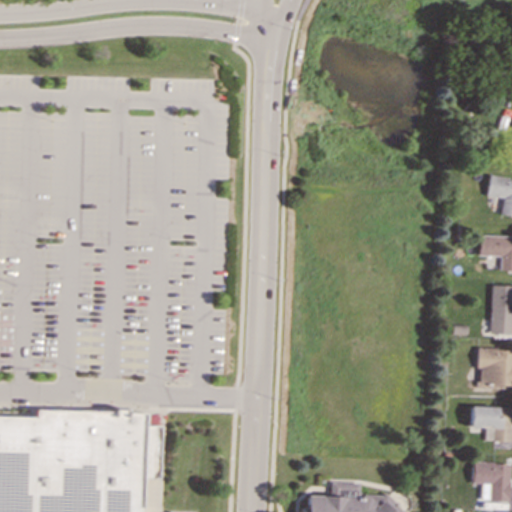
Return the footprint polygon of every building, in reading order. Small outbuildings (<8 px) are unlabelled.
[(483,194),(500,197),(497,214),(511,216),(511,178),(486,174),(483,194)] [(511,269),(511,234),(476,234),(476,255),(498,255),(497,269),(511,269)] [(487,333),(510,334),(511,285),(488,284),(487,333)] [(510,384),(511,349),(474,347),(474,368),(477,368),(477,383),(510,384)] [(467,426),(482,427),(482,440),(508,441),(509,406),(468,405),(467,426)] [(140,511),(143,413),(35,408),(35,417),(0,415),(0,511),(140,511)] [(479,483),(479,499),(506,500),(507,462),(469,461),(468,482),(479,483)] [(399,511),(382,490),(376,495),(363,494),(357,498),(304,493),(302,506),(298,506),(297,511),(399,511)]
